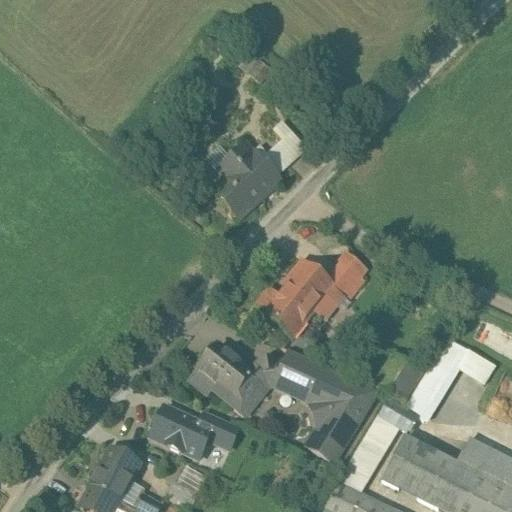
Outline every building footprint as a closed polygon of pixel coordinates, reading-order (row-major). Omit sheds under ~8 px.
[(251,55),(240,68),(265,88),(276,74),(251,55)] [(285,178),(309,155),(282,127),(274,134),(283,144),(267,159),(285,178)] [(215,198),(239,226),(285,185),(270,167),(250,146),(219,173),(230,185),(215,198)] [(278,301),(277,302),(304,324),(331,290),(301,266),(289,280),(293,282),(278,301)] [(304,324),(277,302),(278,301),(269,294),(254,312),(262,318),(291,341),(304,324)] [(224,347),(190,388),(246,429),(270,397),(313,415),(318,435),(307,460),(338,475),(380,402),(298,359),(250,371),(224,347)] [(425,376),(392,360),(376,391),(409,407),(425,376)] [(390,403),(381,421),(412,437),(421,420),(390,403)] [(154,406),(141,443),(196,464),(203,445),(229,454),(239,428),(193,410),(189,419),(154,406)] [(403,438),(380,484),(439,511),(511,511),(511,461),(472,442),(461,466),(403,438)] [(83,511),(119,511),(144,468),(117,453),(83,511)] [(191,466),(180,487),(197,496),(208,476),(191,466)] [(391,511),(337,486),(324,511),(391,511)] [(188,511),(197,496),(180,487),(171,503),(186,511),(188,511)] [(161,511),(164,507),(143,497),(135,511),(161,511)]
